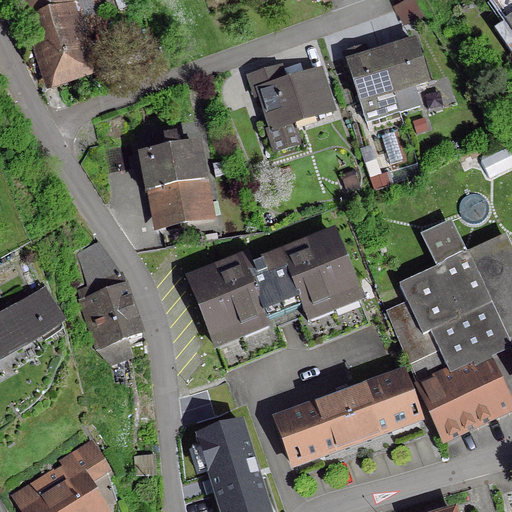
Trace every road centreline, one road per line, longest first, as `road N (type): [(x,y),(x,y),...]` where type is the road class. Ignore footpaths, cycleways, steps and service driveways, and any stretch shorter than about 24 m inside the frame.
road 1 (residential): [(173,511),(148,306),(44,127)]
road 2 (residential): [(389,1),(44,127)]
road 3 (residential): [(511,459),(333,511)]
